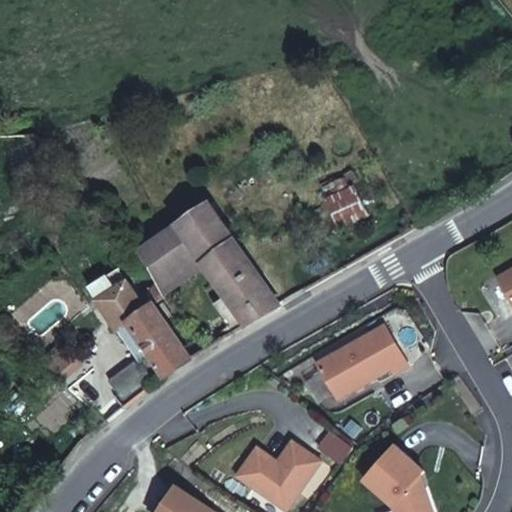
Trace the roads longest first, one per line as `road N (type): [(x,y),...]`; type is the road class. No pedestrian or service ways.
road 1 (residential): [(57,511),(113,442),(220,367),(413,253)]
road 2 (residential): [(511,434),(413,253)]
